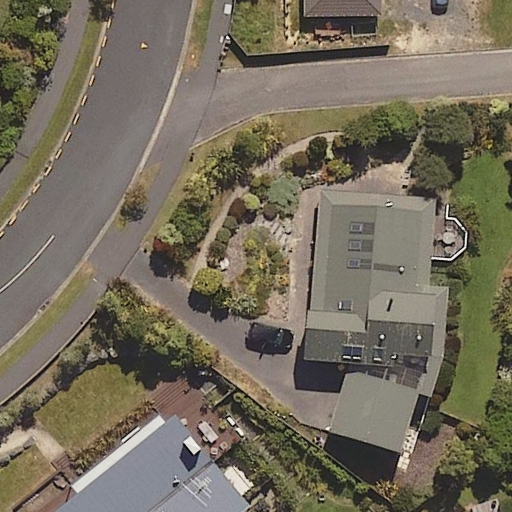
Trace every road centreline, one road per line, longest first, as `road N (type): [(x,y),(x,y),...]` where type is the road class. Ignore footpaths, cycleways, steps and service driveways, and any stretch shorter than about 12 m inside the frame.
road 1 (residential): [(125,106),(511,70)]
road 2 (residential): [(0,288),(40,251),(125,106)]
